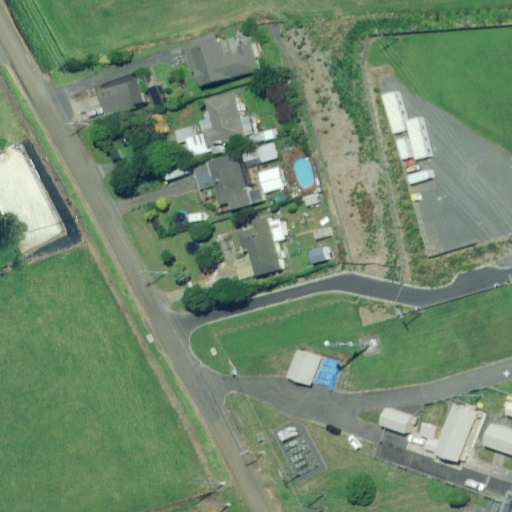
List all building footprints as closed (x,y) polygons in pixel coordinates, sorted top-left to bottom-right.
[(203,71),(208,89),(267,73),(259,42),(241,47),(243,53),(231,56),(226,39),(191,49),(198,73),(203,71)] [(170,104),(163,82),(156,85),(151,69),(142,73),(154,109),(170,104)] [(137,88),(103,95),(108,115),(141,108),(137,88)] [(210,133),(215,148),(250,138),(238,95),(214,102),(222,130),(210,133)] [(199,138),(196,126),(177,132),(181,144),(199,138)] [(280,158),(276,144),(246,153),(249,162),(265,158),(267,162),(280,158)] [(213,164),(225,206),(234,204),(236,209),(265,201),(263,191),(254,194),(243,156),(213,164)] [(213,187),(207,166),(195,169),(201,190),(213,187)] [(195,177),(193,167),(177,171),(179,181),(195,177)] [(287,187),(281,167),(262,173),(268,193),(287,187)] [(262,231),(247,235),(250,250),(256,249),(262,276),(285,271),(273,218),(260,221),(262,231)] [(331,235),(327,226),(315,231),(319,241),(331,235)] [(333,259),(330,248),(313,252),(317,264),(333,259)] [(324,357),(302,350),(292,377),(314,385),(324,357)] [(462,401),(443,454),(466,462),(485,409),(462,401)] [(422,415),(392,405),(385,425),(415,435),(422,415)] [(511,427),(497,423),(489,444),(511,451),(511,427)] [(302,437),(297,427),(284,434),(288,443),(302,437)]
